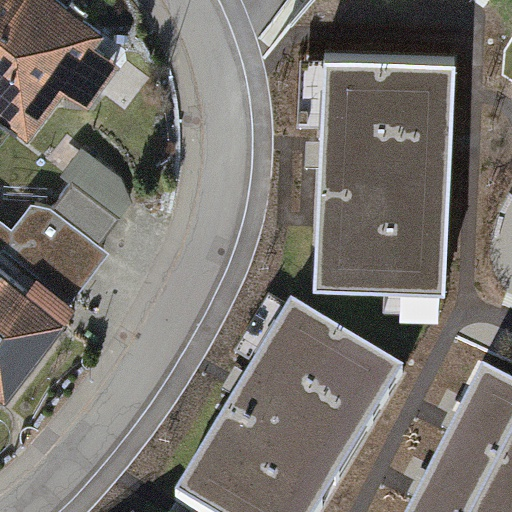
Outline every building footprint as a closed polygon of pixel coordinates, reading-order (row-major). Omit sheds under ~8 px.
[(117,30),(68,0),(41,0),(0,58),(0,110),(35,138),(55,117),(96,115),(128,71),(104,51),(117,30)] [(0,0),(0,58),(41,0),(0,0)] [(317,275),(443,278),(455,59),(328,49),(317,275)] [(44,276),(32,292),(0,266),(0,390),(27,409),(96,317),(44,276)] [(180,499),(201,511),(321,511),(402,375),(290,310),(180,499)] [(511,511),(511,389),(481,374),(455,424),(420,491),(408,511),(511,511)]
